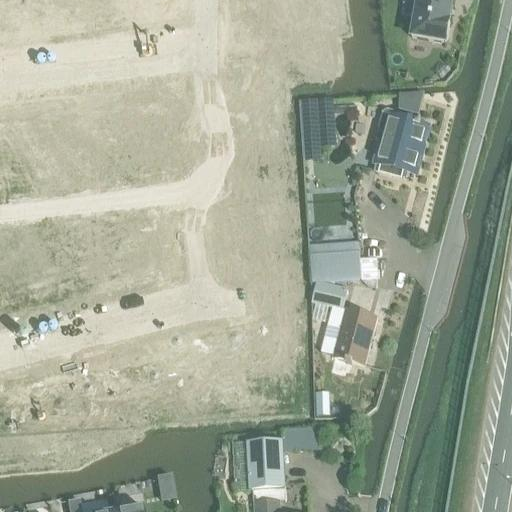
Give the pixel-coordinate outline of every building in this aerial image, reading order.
[(236,0),(237,13),(238,13),(238,23),(243,23),(243,35),(265,35),(265,0),(236,0)] [(450,25),(448,25),(452,0),(419,0),(412,40),(446,46),(450,25)] [(238,80),(237,80),(237,110),(238,110),(238,120),(266,120),(266,58),(243,58),(243,70),(238,70),(238,80)] [(177,92),(164,93),(169,138),(194,135),(195,145),(207,143),(205,121),(193,122),(189,91),(177,93),(177,92)] [(143,128),(131,130),(133,152),(146,150),(145,141),(169,138),(164,93),(151,95),(151,96),(139,97),(143,128)] [(93,95),(68,98),(73,143),(98,140),(99,150),(111,148),(109,126),(97,128),(93,95)] [(399,97),(398,112),(419,118),(424,95),(399,97)] [(47,133),(35,135),(37,157),(50,155),(49,146),(73,143),(68,98),(67,98),(67,99),(43,102),(47,133)] [(407,127),(401,125),(402,119),(401,117),(387,113),(384,115),(379,133),(381,137),(385,137),(383,149),(377,147),(372,168),(375,169),(374,175),(400,182),(403,172),(411,174),(417,149),(421,151),(427,130),(408,125),(407,127)] [(0,127),(0,151),(2,151),(3,161),(16,159),(13,137),(1,138),(0,127)] [(217,219),(213,219),(215,243),(214,243),(214,244),(259,239),(256,214),(229,217),(228,208),(216,209),(217,219)] [(165,228),(142,231),(147,276),(148,276),(148,274),(170,272),(166,239),(181,237),(178,212),(163,214),(165,228)] [(117,220),(102,221),(105,246),(119,244),(123,278),(147,276),(142,231),(118,233),(117,220)] [(80,248),(57,251),(62,296),(75,295),(75,293),(86,292),(82,259),(96,258),(93,233),(79,235),(80,248)] [(259,239),(214,244),(217,269),(249,265),(251,277),(268,275),(267,263),(262,264),(259,239)] [(32,240),(18,242),(20,266),(34,265),(38,298),(49,296),(49,297),(62,296),(57,251),(34,254),(32,240)] [(359,245),(312,248),(314,285),(317,285),(361,283),(367,289),(376,291),(378,281),(377,262),(360,263),(359,245)] [(0,316),(1,316),(0,303),(0,282),(12,282),(9,257),(0,257),(0,316)] [(317,285),(312,305),(317,307),(329,309),(332,310),(343,313),(348,292),(317,285)] [(347,315),(334,360),(349,364),(348,368),(353,369),(354,365),(363,368),(376,322),(368,320),(347,315)] [(251,358),(238,359),(241,381),(255,379),(254,370),(278,367),(277,352),(281,352),(279,333),(275,334),(273,318),(247,321),(251,358)] [(201,337),(188,338),(193,383),(217,380),(219,390),(231,389),(228,366),(216,368),(213,337),(201,338),(201,337)] [(167,373),(155,375),(157,397),(170,396),(168,386),(193,383),(188,338),(175,340),(175,341),(163,342),(167,373)] [(119,362),(94,365),(99,409),(124,407),(125,416),(137,415),(135,392),(123,394),(119,362)] [(73,400),(61,401),(63,423),(76,422),(75,412),(99,409),(94,365),(93,365),(93,366),(69,369),(73,400)] [(13,384),(0,385),(0,386),(5,430),(30,427),(31,437),(43,435),(41,413),(29,415),(25,384),(13,385),(13,384)] [(329,396),(315,396),(316,419),(316,420),(322,420),(330,419),(330,418),(329,396)] [(283,444),(248,445),(250,493),(251,507),(256,507),(256,511),(279,511),(279,506),(286,505),(285,491),(283,456),(283,444)] [(246,445),(233,446),(235,493),(250,493),(248,445),(246,445)] [(171,477),(156,480),(157,486),(160,505),(176,502),(172,483),(171,477)]
